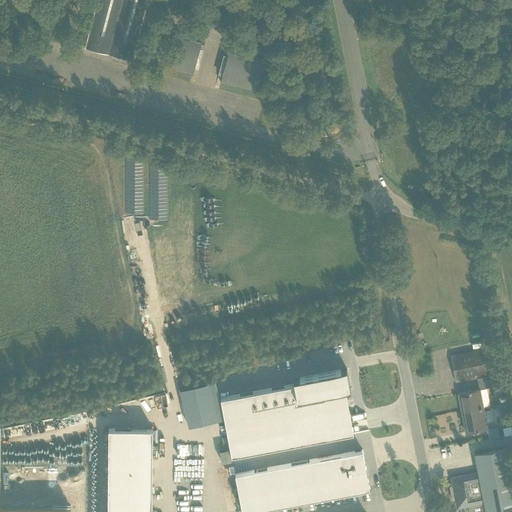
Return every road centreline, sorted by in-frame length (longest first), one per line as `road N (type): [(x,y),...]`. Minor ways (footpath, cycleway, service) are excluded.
road 1 (unclassified): [(379,200),(0,99)]
road 2 (unclassified): [(431,511),(379,200)]
road 3 (unknown): [(90,511),(95,428),(155,423)]
road 4 (unclassified): [(511,238),(379,200)]
road 5 (unknown): [(220,511),(199,425),(183,418),(155,423)]
